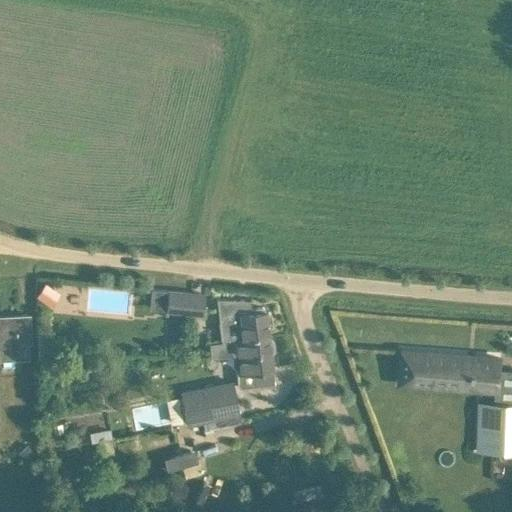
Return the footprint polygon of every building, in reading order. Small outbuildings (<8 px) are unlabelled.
[(44,282),(35,295),(51,307),(61,293),(44,282)] [(152,288),(150,307),(164,308),(164,310),(190,312),(192,292),(168,289),(152,288)] [(217,297),(222,340),(238,338),(269,335),(268,326),(270,325),(272,323),(270,313),(269,311),(266,311),(266,309),(251,311),(250,298),(217,297)] [(31,341),(30,334),(29,314),(0,315),(0,358),(29,357),(28,341),(31,341)] [(270,338),(269,335),(238,338),(222,340),(222,341),(230,340),(236,386),(275,381),(271,351),(273,351),(275,350),(273,339),(271,338),(270,338)] [(37,347),(37,357),(53,357),(53,347),(37,347)] [(501,357),(414,350),(412,382),(436,384),(436,377),(460,379),(457,385),(498,389),(501,357)] [(231,383),(183,393),(183,394),(188,419),(189,420),(237,411),(231,383)] [(511,450),(511,401),(479,400),(477,450),(511,450)] [(112,438),(110,428),(96,431),(99,441),(112,438)] [(28,442),(17,451),(24,459),(34,450),(28,442)] [(196,448),(180,451),(183,476),(203,473),(201,458),(198,458),(196,448)] [(310,483),(294,488),(298,502),(337,492),(333,477),(326,479),(310,483)] [(202,479),(193,498),(201,501),(209,482),(202,479)]
